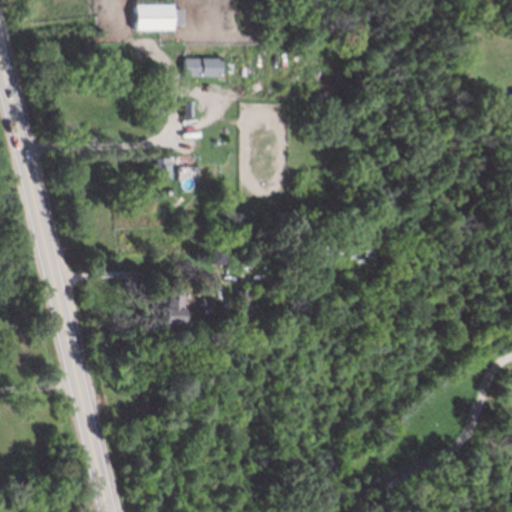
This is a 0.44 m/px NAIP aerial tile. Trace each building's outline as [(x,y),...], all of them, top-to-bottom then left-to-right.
[(133,4),(133,30),(172,31),(172,4),(133,4)] [(218,58),(181,57),(181,76),(218,76),(218,58)] [(167,158),(150,157),(150,170),(157,170),(157,178),(167,179),(167,158)] [(222,264),(222,249),(209,249),(209,264),(222,264)] [(180,323),(179,293),(161,294),(162,323),(180,323)]
